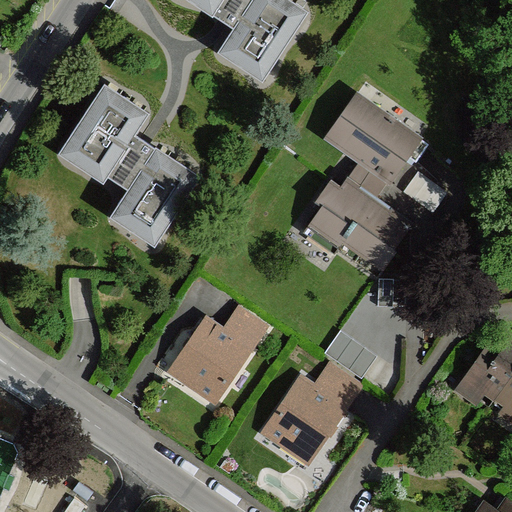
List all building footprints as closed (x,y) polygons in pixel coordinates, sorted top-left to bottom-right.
[(197,0),(215,12),(223,0),(197,0)] [(223,0),(215,12),(240,25),(256,0),(223,0)] [(314,8),(302,0),(256,0),(240,25),(225,49),(268,77),(314,8)] [(137,133),(151,111),(107,82),(60,153),(105,182),(109,175),(137,133)] [(359,95),(330,138),(362,160),(391,181),(421,139),(359,95)] [(132,189),(161,148),(137,133),(109,175),(132,189)] [(132,189),(113,217),(157,247),(203,176),(161,148),(132,189)] [(362,160),(350,177),(362,186),(359,191),(376,203),(391,181),(362,160)] [(420,169),(407,191),(439,208),(451,187),(420,169)] [(395,249),(414,223),(406,217),(403,222),(376,203),(359,191),(362,186),(350,177),(343,187),(333,180),(317,203),(324,207),(308,229),(339,250),(342,246),(382,273),(398,251),(395,249)] [(223,329),(250,349),(267,323),(241,304),(223,329)] [(195,375),(198,389),(216,400),(250,349),(223,329),(209,320),(179,363),(195,375)] [(481,400),(486,392),(496,398),(511,375),(511,342),(510,341),(502,353),(489,345),(475,365),(480,369),(466,390),(481,400)] [(330,362),(314,386),(346,407),(362,383),(330,362)] [(511,375),(496,398),(507,405),(504,409),(511,414),(511,375)] [(268,430),(285,442),(300,440),(317,451),(346,407),(314,386),(303,379),(268,430)] [(478,511),(511,511),(511,501),(507,498),(498,510),(486,501),(478,511)]
